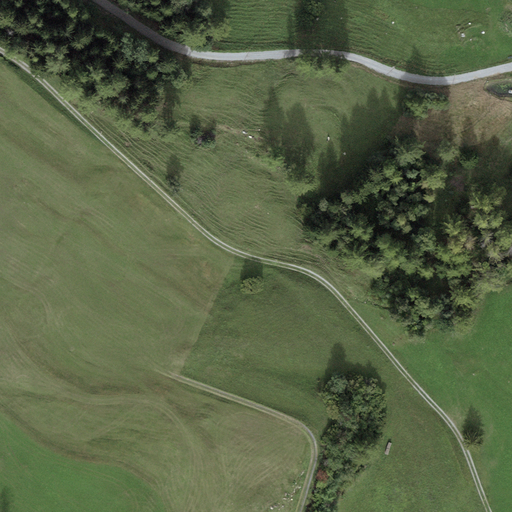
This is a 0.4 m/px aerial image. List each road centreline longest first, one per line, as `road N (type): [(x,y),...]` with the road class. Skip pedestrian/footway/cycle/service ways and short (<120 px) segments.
road 1 (track): [(0,48),(220,244),(324,279),(461,437),(491,511)]
road 2 (track): [(104,0),(164,41),(198,53),(348,54),(412,79),(452,82),(511,66)]
road 3 (track): [(299,511),(315,451),(306,429),(151,368)]
